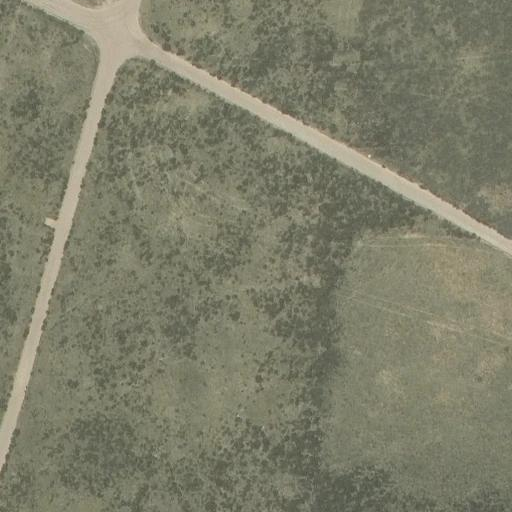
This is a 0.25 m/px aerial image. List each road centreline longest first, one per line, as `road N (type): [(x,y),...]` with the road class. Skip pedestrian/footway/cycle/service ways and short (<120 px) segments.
road 1 (track): [(38,0),(511,247)]
road 2 (track): [(0,445),(115,37),(133,0)]
